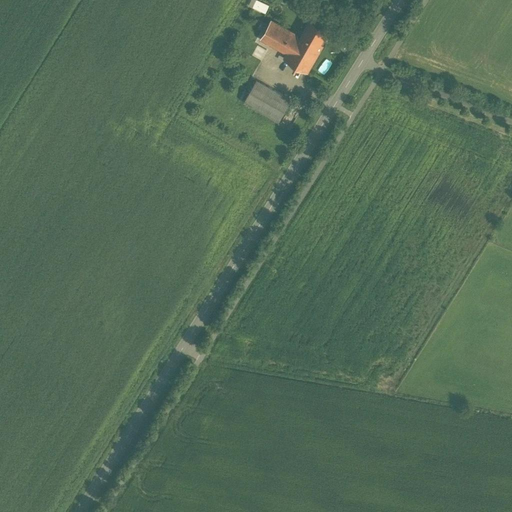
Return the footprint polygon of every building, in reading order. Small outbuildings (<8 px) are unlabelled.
[(249,0),(247,6),(265,13),(269,5),(257,0),(249,0)] [(364,0),(343,0),(342,4),(359,12),(364,0)] [(300,37),(321,48),(323,44),(320,43),(328,29),(311,19),(300,37)] [(308,72),(321,48),(300,37),(272,21),(262,38),(288,53),(285,59),(308,72)] [(288,101),(254,82),(241,104),(276,123),(288,101)]
